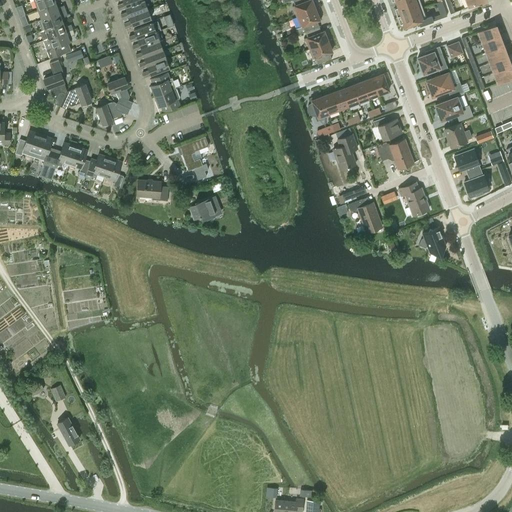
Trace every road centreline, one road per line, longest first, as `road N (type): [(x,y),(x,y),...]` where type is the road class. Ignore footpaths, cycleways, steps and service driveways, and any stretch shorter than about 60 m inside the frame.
road 1 (residential): [(139,131),(144,100),(105,0)]
road 2 (unclassified): [(128,511),(0,489)]
road 3 (residential): [(391,48),(436,167)]
road 4 (residential): [(40,94),(62,127),(110,143),(139,131)]
road 5 (residential): [(391,48),(505,7)]
